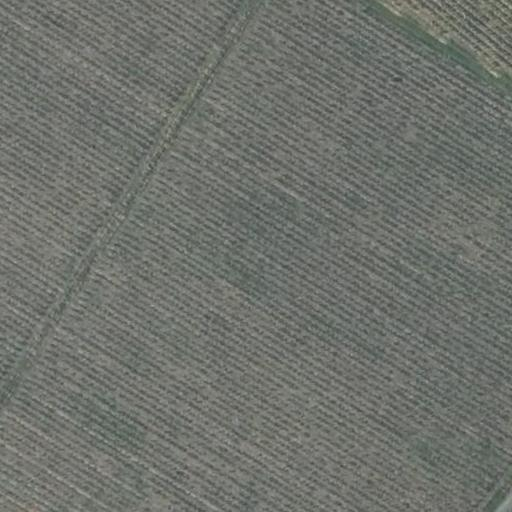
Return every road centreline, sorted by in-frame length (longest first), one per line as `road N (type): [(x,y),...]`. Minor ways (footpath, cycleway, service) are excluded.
road 1 (track): [(257,0),(0,400)]
road 2 (track): [(511,91),(363,0)]
